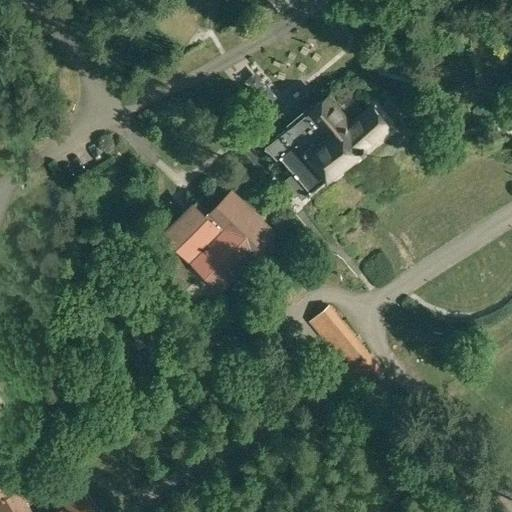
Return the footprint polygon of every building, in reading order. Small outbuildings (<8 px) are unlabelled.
[(268,0),(280,14),(297,0),(268,0)] [(498,39),(504,34),(499,24),(477,23),(476,37),(498,39)] [(320,99),(308,108),(306,106),(286,122),(289,125),(286,127),(276,136),(265,144),(277,158),(281,155),(284,160),(289,166),(282,172),(286,177),(284,179),(291,188),(289,189),(295,196),(297,194),(303,201),(327,180),(329,182),(394,127),(372,101),(352,118),(329,91),(326,94),(320,99)] [(194,201),(163,233),(215,283),(222,290),(255,255),(262,261),(278,246),(270,239),(277,232),(231,189),(207,214),(194,201)] [(364,385),(371,379),(386,368),(340,314),(331,303),(309,320),(331,346),(306,368),(340,408),(365,387),(364,385)] [(27,511),(34,508),(20,486),(16,488),(11,480),(8,474),(4,468),(0,471),(0,506),(3,511),(27,511)] [(94,511),(100,509),(86,485),(64,498),(66,503),(51,511),(48,511),(47,509),(42,511),(94,511)]
